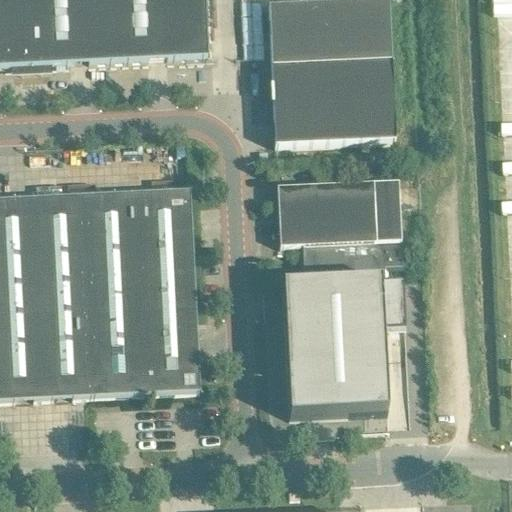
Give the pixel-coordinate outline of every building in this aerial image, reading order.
[(52,71),(52,70),(208,62),(204,0),(0,0),(0,72),(12,72),(12,73),(13,73),(13,65),(22,65),(22,71),(42,70),(41,64),(50,63),(50,71),(52,71)] [(388,7),(268,13),(275,153),(394,147),(390,67),(388,7)] [(398,187),(373,189),(277,194),(280,253),(303,252),(400,247),(402,247),(398,187)] [(0,407),(200,398),(190,196),(0,205),(0,407)] [(303,252),(304,291),(386,287),(385,272),(402,271),(400,247),(303,252)] [(386,287),(304,291),(282,292),(289,425),(387,420),(383,339),(383,333),(405,332),(403,286),(386,287)]
